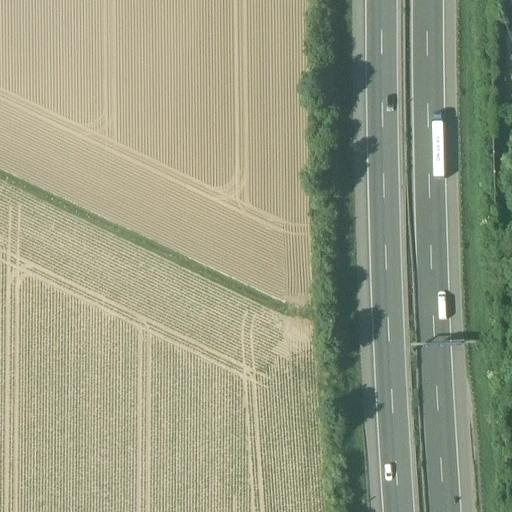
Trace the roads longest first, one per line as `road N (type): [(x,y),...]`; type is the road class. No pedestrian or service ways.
road 1 (motorway): [(448,511),(431,222),(430,0)]
road 2 (motorway): [(383,0),(401,511)]
road 3 (track): [(0,173),(318,317)]
